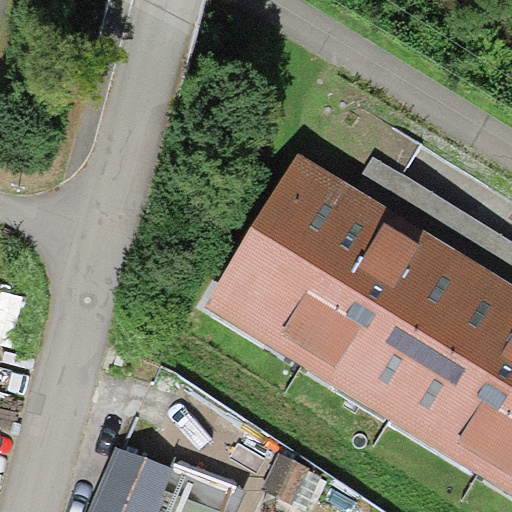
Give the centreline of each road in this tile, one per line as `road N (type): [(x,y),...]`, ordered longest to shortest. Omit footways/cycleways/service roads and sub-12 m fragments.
road 1 (track): [(260,0),(511,146)]
road 2 (unclassified): [(27,511),(100,243)]
road 3 (unclassified): [(100,243),(166,0)]
